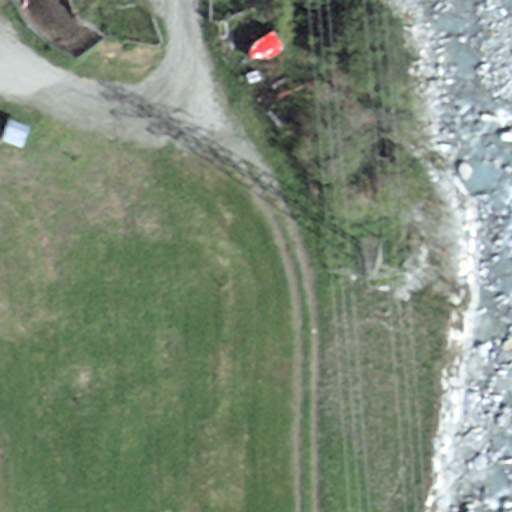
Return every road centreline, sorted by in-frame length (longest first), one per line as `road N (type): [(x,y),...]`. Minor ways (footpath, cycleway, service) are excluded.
road 1 (track): [(181,0),(192,80),(350,352),(334,511)]
road 2 (track): [(192,80),(110,111),(0,64)]
